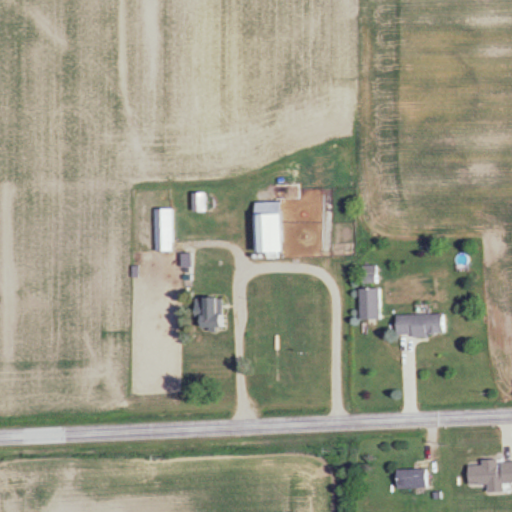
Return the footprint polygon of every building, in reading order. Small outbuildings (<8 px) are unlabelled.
[(199,210),(210,210),(210,194),(199,194),(199,210)] [(292,251),(290,201),(264,202),(266,258),(283,258),(283,251),(292,251)] [(176,208),(159,208),(159,251),(176,251),(176,208)] [(386,320),(386,287),(363,287),(363,320),(386,320)] [(205,327),(232,326),(231,298),(204,299),(205,327)] [(401,335),(451,335),(451,314),(401,314),(401,335)] [(511,483),(511,461),(474,462),(475,484),(511,483)] [(435,470),(403,470),(403,488),(435,488),(435,470)]
